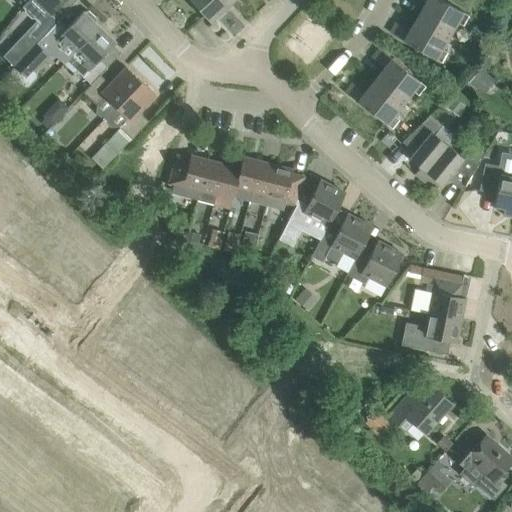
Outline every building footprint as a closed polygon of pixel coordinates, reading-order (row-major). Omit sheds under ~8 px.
[(29,0),(23,6),(25,8),(25,12),(31,18),(35,17),(36,19),(37,20),(39,22),(27,34),(37,43),(59,19),(66,12),(58,5),(62,0),(29,0)] [(227,7),(220,0),(191,0),(211,21),(227,7)] [(422,9),(453,27),(457,20),(463,24),(468,15),(442,0),(421,0),(426,3),(422,9)] [(422,9),(414,24),(444,42),(453,27),(422,9)] [(51,45),(45,51),(48,54),(49,56),(55,56),(56,55),(65,63),(76,51),(100,26),(95,22),(97,20),(97,17),(93,14),(89,11),(87,11),(85,12),(83,11),(70,25),(68,27),(51,45)] [(444,42),(414,24),(410,30),(396,23),(391,32),(441,62),(447,51),(441,48),(444,42)] [(76,51),(65,63),(73,71),(77,70),(91,84),(101,74),(108,67),(107,66),(100,59),(114,44),(116,42),(100,26),(76,51)] [(37,43),(14,67),(9,73),(24,86),(28,85),(36,76),(36,72),(34,70),(48,54),(37,43)] [(383,69),(412,92),(414,90),(419,94),(426,85),(379,49),(372,57),(385,67),(383,69)] [(91,84),(84,92),(98,105),(106,96),(127,117),(119,126),(132,138),(149,121),(140,111),(156,94),(126,66),(110,83),(101,74),(91,84)] [(375,80),(404,102),(412,92),(383,69),(375,80)] [(375,80),(367,90),(396,113),(404,102),(375,80)] [(396,113),(367,90),(365,92),(353,83),(346,91),(392,127),(399,118),(394,114),(396,113)] [(415,174),(420,178),(447,145),(435,134),(442,125),(430,115),(402,141),(414,151),(409,157),(420,167),(415,174)] [(92,157),(103,168),(119,151),(108,140),(92,157)] [(420,178),(425,182),(431,175),(442,185),(448,178),(463,190),(485,153),(477,145),(470,153),(465,149),(459,155),(447,145),(420,178)] [(177,154),(169,183),(174,185),(172,191),(198,198),(208,159),(192,155),(195,147),(193,146),(190,158),(177,154)] [(485,163),(479,190),(496,193),(494,205),(504,207),(503,214),(511,215),(511,153),(502,151),(499,165),(485,163)] [(234,195),(250,199),(260,160),(244,156),(241,168),(231,206),(232,207),(234,195)] [(198,198),(214,202),(224,163),(208,159),(198,198)] [(260,160),(250,199),(266,203),(276,164),(260,160)] [(214,202),(231,206),(241,168),(224,163),(214,202)] [(285,202),(296,205),(298,199),(294,198),(304,176),(293,171),(293,169),(276,164),(266,203),(284,208),(285,202)] [(301,229),(320,239),(328,224),(345,192),(320,179),(307,204),(298,199),(296,205),(279,239),(293,246),(301,229)] [(328,224),(320,239),(311,256),(323,262),(326,256),(338,262),(343,251),(354,257),(355,257),(358,251),(372,226),(348,213),(339,230),(328,224)] [(208,246),(220,249),(224,232),(212,229),(208,246)] [(242,244),(255,247),(258,234),(245,231),(242,244)] [(354,257),(346,274),(365,284),(368,276),(386,285),(403,253),(378,240),(369,257),(358,251),(355,257),(354,257)] [(424,268),(422,275),(434,277),(431,291),(432,291),(427,313),(461,320),(466,297),(460,296),(462,283),(464,276),(463,276),(424,268)] [(407,322),(403,344),(427,350),(430,336),(457,342),(461,320),(427,313),(425,326),(407,322)] [(389,415),(405,429),(412,420),(426,432),(452,403),(432,386),(414,406),(405,398),(389,415)] [(451,455),(466,467),(460,474),(473,486),(478,485),(493,499),(506,485),(497,477),(511,460),(511,456),(486,434),(476,445),(467,437),(451,455)] [(453,444),(444,435),(437,442),(446,451),(453,444)] [(422,477),(432,486),(444,474),(439,469),(443,465),(438,460),(422,477)]
